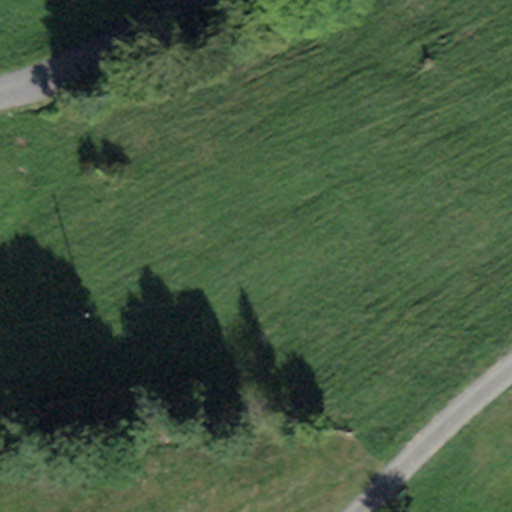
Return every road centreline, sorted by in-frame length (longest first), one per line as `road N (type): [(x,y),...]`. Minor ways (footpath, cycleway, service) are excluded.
road 1 (unclassified): [(231,0),(97,68),(0,101)]
road 2 (track): [(511,376),(448,426),(366,511)]
